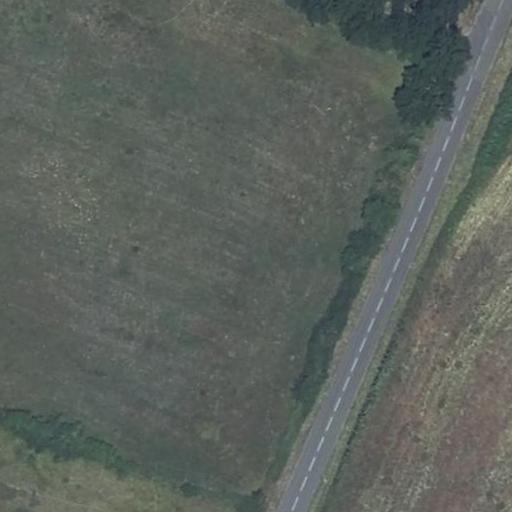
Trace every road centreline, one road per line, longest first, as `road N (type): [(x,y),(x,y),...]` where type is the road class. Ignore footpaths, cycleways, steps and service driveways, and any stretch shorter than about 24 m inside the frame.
road 1 (unclassified): [(290,511),(502,0)]
road 2 (track): [(362,0),(481,48)]
